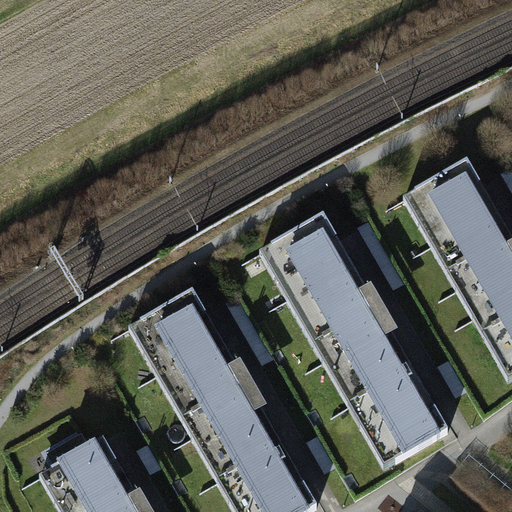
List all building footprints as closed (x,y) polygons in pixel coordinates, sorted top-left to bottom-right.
[(511,235),(468,161),(403,199),(510,382),(511,380),(511,235)] [(511,168),(501,175),(511,194),(511,168)] [(324,217),(262,254),(388,470),(450,433),(324,217)] [(357,229),(393,291),(404,285),(368,222),(357,229)] [(195,293),(130,329),(233,511),(308,511),(317,507),(195,293)] [(226,304),(262,367),(273,360),(237,297),(226,304)] [(438,368),(456,400),(468,394),(449,361),(438,368)] [(143,511),(101,436),(36,472),(58,511),(143,511)] [(306,443),(324,476),(336,469),(317,437),(306,443)] [(137,451),(150,476),(162,470),(148,445),(137,451)] [(511,491),(467,456),(443,482),(480,511),(504,511),(511,503),(511,491)]
